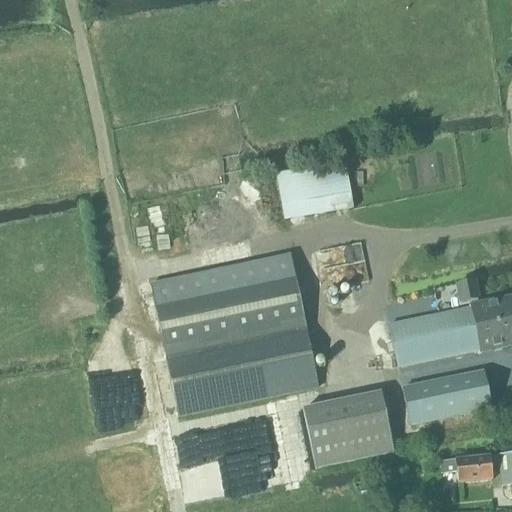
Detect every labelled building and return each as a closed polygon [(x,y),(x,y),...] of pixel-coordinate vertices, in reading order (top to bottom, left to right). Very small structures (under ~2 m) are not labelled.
[(343,163),(271,176),(280,223),(352,211),(343,163)] [(290,258),(150,287),(155,311),(164,355),(166,362),(305,332),(304,326),(295,281),(290,258)] [(470,311),(388,328),(397,370),(479,353),(479,354),(511,346),(511,300),(477,308),(476,302),(478,302),(474,282),(456,286),(460,305),(468,303),(470,311)] [(305,332),(166,362),(178,419),(317,390),(305,332)] [(483,373),(401,391),(409,428),(484,411),(489,411),(490,410),(483,373)] [(380,395),(302,411),(314,470),(392,454),(380,395)] [(511,453),(497,456),(498,465),(502,488),(511,486),(511,453)] [(498,465),(497,456),(453,464),(456,476),(458,487),(492,482),(490,467),(498,465)]
